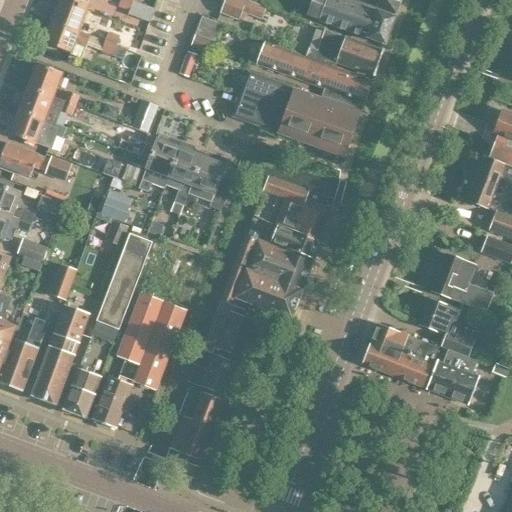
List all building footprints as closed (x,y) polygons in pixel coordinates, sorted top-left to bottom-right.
[(79,30),(87,8),(64,0),(59,0),(52,20),(79,30)] [(64,0),(87,8),(90,0),(64,0)] [(134,2),(129,0),(121,0),(119,7),(130,12),(134,2)] [(262,20),(267,9),(243,0),(226,0),(222,13),(240,20),(244,13),(262,20)] [(341,28),(351,1),(347,0),(313,0),(307,16),(319,20),(341,28)] [(358,0),(396,14),(400,0),(358,0)] [(351,1),(341,28),(385,45),(395,17),(351,1)] [(52,20),(43,42),(70,52),(82,57),(87,45),(91,36),(78,31),(79,30),(52,20)] [(383,53),(383,51),(331,32),(326,30),(318,51),(309,48),(306,57),(335,67),(337,63),(374,76),(375,74),(382,53),(383,53)] [(110,31),(106,40),(118,45),(121,35),(110,31)] [(214,43),(195,36),(191,47),(210,54),(214,43)] [(106,40),(103,50),(114,54),(118,45),(106,40)] [(266,43),(258,64),(327,88),(324,96),(360,110),(362,102),(364,103),(372,81),(266,43)] [(118,45),(114,54),(125,58),(128,49),(126,48),(118,45)] [(197,56),(188,52),(179,74),(189,78),(197,56)] [(53,97),(54,96),(63,73),(36,62),(26,87),(53,97)] [(359,113),(359,114),(294,90),(294,89),(248,71),(232,114),(345,156),(361,113),(359,113)] [(45,120),(53,97),(26,87),(17,110),(45,120)] [(64,101),(74,105),(78,96),(67,92),(64,101)] [(158,106),(143,100),(133,127),(148,133),(158,106)] [(74,105),(64,101),(60,110),(71,114),(74,105)] [(119,109),(108,105),(104,114),(115,119),(119,109)] [(17,110),(9,133),(36,143),(42,128),(52,132),(62,136),(66,127),(55,123),(55,124),(45,120),(17,110)] [(511,114),(502,111),(494,133),(499,135),(490,159),(511,167),(511,114)] [(148,133),(125,125),(117,147),(140,156),(148,133)] [(166,143),(157,139),(146,169),(139,188),(149,192),(152,183),(165,188),(166,185),(182,142),(171,138),(168,139),(166,143)] [(6,141),(0,157),(0,166),(30,177),(34,165),(47,170),(46,173),(66,180),(73,163),(52,155),(51,159),(39,155),(39,153),(38,153),(37,155),(24,151),(25,148),(6,141)] [(194,147),(182,142),(166,185),(179,190),(171,211),(180,215),(184,206),(203,156),(194,153),(196,150),(194,147)] [(221,211),(230,187),(219,183),(226,165),(225,165),(226,161),(224,158),(216,155),(212,156),(211,160),(203,156),(184,206),(193,209),(198,197),(212,202),(210,207),(221,211)] [(511,167),(490,159),(485,157),(468,201),(488,209),(502,174),(511,177),(511,167)] [(128,178),(132,180),(136,182),(143,163),(135,160),(128,178)] [(308,192),(268,177),(264,190),(287,199),(277,224),(321,242),(333,208),(326,205),(329,197),(309,190),(308,192)] [(0,184),(0,211),(31,223),(35,213),(21,208),(20,210),(14,208),(20,192),(0,184)] [(108,195),(101,214),(124,223),(131,204),(108,195)] [(41,196),(37,207),(58,215),(62,204),(41,196)] [(90,196),(86,207),(100,213),(104,201),(90,196)] [(31,223),(0,211),(0,237),(3,238),(3,236),(11,239),(16,227),(28,232),(31,223)] [(511,218),(498,212),(491,230),(511,237),(511,218)] [(128,228),(113,222),(106,241),(121,247),(128,228)] [(159,237),(164,225),(153,222),(148,233),(159,237)] [(321,242),(277,224),(277,225),(273,223),(267,240),(298,252),(297,254),(297,255),(313,262),(321,242)] [(152,243),(129,234),(96,320),(118,329),(152,243)] [(293,319),(313,262),(297,255),(297,254),(244,234),(222,300),(234,304),(239,306),(241,300),(293,319)] [(482,252),(511,263),(511,245),(487,237),(482,252)] [(43,262),(49,248),(24,240),(19,254),(25,256),(35,259),(43,262)] [(0,281),(10,256),(0,251),(0,281)] [(460,302),(487,313),(494,293),(470,285),(477,266),(465,261),(446,254),(432,292),(460,303),(460,302)] [(25,256),(22,264),(32,268),(35,259),(25,256)] [(66,301),(76,271),(61,266),(51,296),(66,301)] [(185,308),(140,292),(116,355),(140,364),(134,380),(155,388),(185,308)] [(0,366),(15,326),(1,321),(10,298),(0,294),(0,366)] [(468,357),(470,354),(474,343),(456,336),(460,326),(456,321),(461,310),(430,298),(419,326),(446,336),(442,347),(468,357)] [(65,305),(32,396),(56,405),(89,314),(65,305)] [(204,349),(212,352),(214,348),(240,358),(255,320),(220,307),(204,349)] [(13,337),(0,372),(0,382),(22,391),(48,322),(36,318),(27,343),(13,337)] [(439,348),(378,324),(362,363),(423,387),(439,348)] [(438,362),(435,369),(427,389),(465,403),(469,405),(480,378),(472,376),(478,362),(449,350),(443,364),(438,362)] [(237,362),(212,352),(204,373),(193,369),(188,380),(224,395),(237,362)] [(496,363),(492,372),(505,378),(509,369),(496,363)] [(62,409),(85,417),(100,376),(77,368),(62,409)] [(109,376),(92,420),(116,428),(133,384),(109,376)] [(193,419),(182,415),(170,447),(199,458),(222,399),(203,392),(193,419)]
